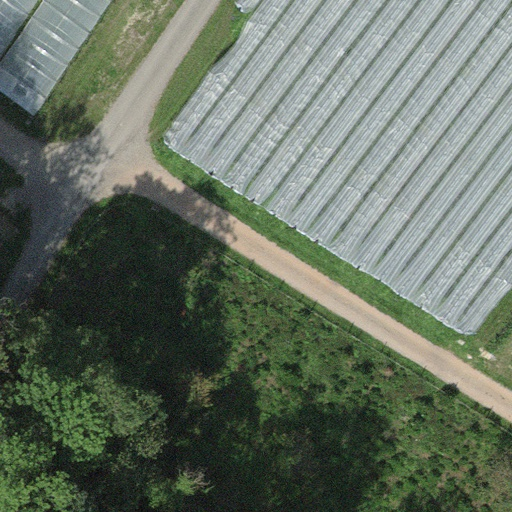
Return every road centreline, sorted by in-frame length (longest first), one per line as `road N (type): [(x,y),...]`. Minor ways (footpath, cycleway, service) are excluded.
road 1 (track): [(511,407),(158,188),(17,151),(0,139)]
road 2 (track): [(204,0),(89,169),(0,327)]
